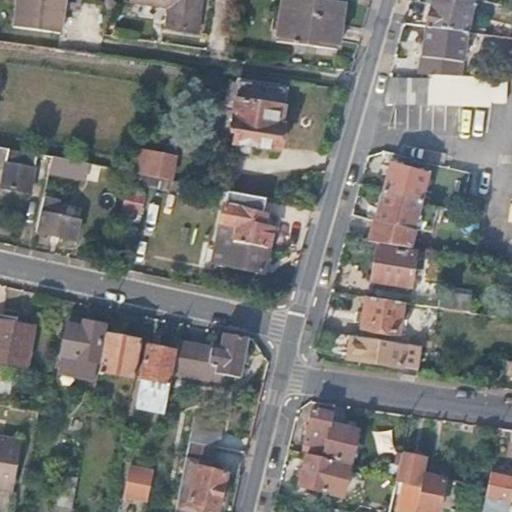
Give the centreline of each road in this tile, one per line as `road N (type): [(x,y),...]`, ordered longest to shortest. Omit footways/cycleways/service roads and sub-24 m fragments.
road 1 (residential): [(389,0),(294,331)]
road 2 (residential): [(0,266),(294,331)]
road 3 (residential): [(281,376),(511,409)]
road 4 (residential): [(281,376),(246,511)]
